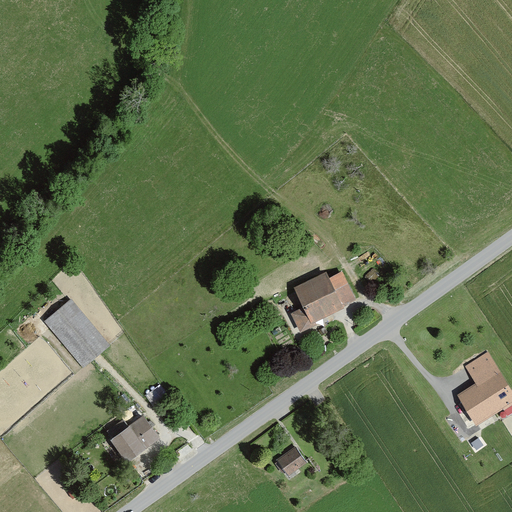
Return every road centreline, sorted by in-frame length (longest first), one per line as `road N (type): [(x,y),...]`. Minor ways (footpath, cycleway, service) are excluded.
road 1 (tertiary): [(511,238),(128,511)]
road 2 (track): [(385,329),(347,266),(257,192),(159,73)]
road 3 (unknown): [(209,454),(191,431),(162,424),(98,359)]
